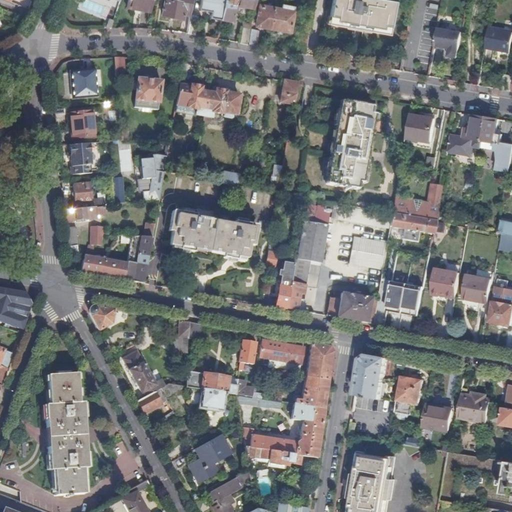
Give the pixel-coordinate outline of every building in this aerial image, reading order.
[(151,0),(128,0),(127,11),(135,12),(136,10),(149,12),(151,0)] [(184,12),(191,14),(193,0),(181,0),(182,0),(179,0),(164,0),(162,14),(182,18),(184,12)] [(211,16),(222,18),(225,0),(201,0),(200,8),(212,10),(211,16)] [(236,4),(255,7),(256,0),(225,0),(222,18),(233,20),(236,4)] [(333,0),(330,18),(337,19),(337,22),(348,24),(348,26),(371,31),(371,28),(383,30),(383,28),(390,29),(396,1),(387,0),(333,0)] [(274,7),(271,27),(290,31),(295,5),(282,3),(281,8),(274,7)] [(257,24),(271,27),(274,7),(260,5),(257,24)] [(188,33),(195,34),(198,15),(191,14),(188,33)] [(249,44),(251,27),(243,25),(240,42),(249,44)] [(249,44),(258,45),(261,29),(259,28),(251,27),(249,44)] [(511,32),(489,28),(486,50),(510,54),(511,46),(511,32)] [(297,52),(305,53),(309,31),(303,29),(301,32),(297,52)] [(448,59),(458,61),(463,35),(439,30),(435,48),(445,50),(449,54),(448,59)] [(124,60),(114,60),(117,86),(125,85),(124,79),(123,80),(123,77),(125,77),(124,60)] [(92,72),(69,74),(72,99),(95,97),(92,72)] [(511,91),(511,85),(511,75),(504,74),(501,89),(511,91)] [(161,84),(138,82),(135,110),(158,112),(161,84)] [(298,85),(285,83),(281,104),(294,107),(298,85)] [(191,88),(180,86),(176,107),(197,111),(196,117),(204,118),(208,95),(201,93),(201,89),(191,87),(191,88)] [(215,96),(208,95),(204,118),(203,123),(211,124),(213,114),(222,115),(222,114),(224,114),(224,118),(226,120),(228,120),(230,120),(232,119),(232,116),(235,116),(239,97),(226,95),(226,93),(216,92),(215,96)] [(369,108),(331,101),(328,115),(326,115),(324,126),(326,126),(320,159),(318,159),(316,170),(319,170),(316,184),(355,191),(356,183),(362,185),(366,167),(363,167),(369,134),(372,135),(375,117),(368,115),(369,108)] [(90,113),(70,116),(72,140),(93,137),(90,113)] [(432,144),(436,117),(410,113),(406,140),(432,144)] [(465,139),(452,137),(449,154),(472,158),(473,149),(482,150),(487,119),(475,117),(473,131),(467,130),(465,139)] [(499,121),(487,119),(482,150),(499,153),(500,147),(501,147),(501,145),(503,136),(497,135),(499,121)] [(88,145),(70,147),(72,177),(91,176),(88,145)] [(148,197),(150,204),(159,203),(164,175),(155,173),(153,161),(140,162),(142,182),(151,181),(148,197)] [(511,164),(499,162),(497,171),(510,174),(511,164)] [(278,196),(283,168),(275,167),(270,194),(278,196)] [(222,174),(220,185),(236,188),(238,177),(222,174)] [(64,205),(65,213),(103,209),(103,201),(91,203),(89,185),(73,187),(74,204),(64,205)] [(413,203),(395,200),(392,216),(437,224),(443,188),(431,186),(427,206),(421,205),(421,203),(414,202),(413,203)] [(333,206),(330,221),(390,231),(390,229),(392,216),(333,206)] [(254,221),(177,207),(175,216),(171,215),(168,232),(172,233),(170,246),(171,247),(180,249),(179,252),(193,254),(194,248),(224,253),(222,260),(237,262),(237,259),(245,260),(247,260),(248,259),(250,247),(253,248),(257,230),(253,229),(254,221)] [(286,311),(297,313),(299,302),(303,302),(307,284),(310,264),(320,266),(330,211),(306,207),(296,261),(294,261),(294,266),(286,311)] [(65,213),(66,223),(97,220),(97,217),(105,217),(104,209),(103,209),(65,213)] [(434,236),(437,224),(392,216),(390,229),(405,231),(403,242),(418,244),(420,233),(434,236)] [(511,224),(503,223),(500,235),(502,235),(511,237),(511,224)] [(68,249),(77,248),(75,230),(66,231),(68,249)] [(94,248),(101,248),(102,237),(102,232),(95,232),(94,248)] [(511,237),(502,235),(499,251),(511,253),(511,237)] [(134,284),(143,286),(152,240),(148,240),(145,240),(132,239),(128,261),(127,266),(124,282),(134,284)] [(350,266),(383,272),(387,246),(354,240),(350,266)] [(68,249),(69,259),(79,258),(77,248),(68,249)] [(267,254),(265,267),(273,269),(276,256),(267,254)] [(82,275),(124,282),(127,266),(125,265),(90,259),(89,260),(85,259),(83,266),(82,275)] [(275,309),(286,311),(294,266),(283,264),(275,309)] [(456,299),(461,275),(436,270),(432,295),(456,299)] [(463,300),(490,305),(494,282),(467,277),(463,300)] [(499,281),(497,289),(508,292),(510,283),(499,281)] [(388,311),(404,314),(409,286),(393,283),(388,311)] [(425,289),(409,286),(404,314),(419,317),(425,289)] [(511,292),(508,292),(497,289),(490,324),(511,328),(511,325),(511,292)] [(0,324),(22,332),(32,307),(25,296),(13,294),(0,291),(0,324)] [(341,321),(373,327),(376,313),(377,302),(341,295),(340,296),(334,295),(333,301),(330,301),(328,319),(341,321)] [(112,326),(114,311),(93,307),(90,309),(88,311),(88,314),(98,332),(112,326)] [(187,339),(188,324),(179,323),(178,338),(187,339)] [(200,341),(201,327),(188,324),(187,339),(187,341),(200,341)] [(187,355),(187,341),(187,339),(178,338),(172,338),(171,355),(187,355)] [(255,344),(241,342),(240,348),(238,364),(252,366),(255,344)] [(300,366),(303,350),(261,342),(258,359),(300,366)] [(319,347),(310,345),(305,377),(301,402),(295,401),(294,406),(323,410),(332,354),(328,349),(319,347)] [(0,369),(6,372),(12,356),(0,350),(0,369)] [(145,393),(148,397),(160,390),(163,388),(160,382),(153,386),(136,354),(123,361),(141,395),(145,393)] [(381,401),(388,360),(368,356),(362,360),(356,397),(381,401)] [(230,373),(238,374),(239,365),(238,364),(233,364),(231,363),(230,373)] [(235,396),(236,387),(226,386),(227,380),(186,373),(185,388),(190,389),(200,391),(225,394),(235,396)] [(79,405),(77,376),(47,378),(49,407),(45,407),(50,473),(54,473),(56,498),(66,497),(67,499),(70,499),(70,497),(85,496),(83,471),(88,471),(83,405),(79,405)] [(424,381),(402,377),(396,413),(411,415),(413,405),(419,406),(424,381)] [(252,399),(253,393),(247,393),(247,396),(241,394),(242,382),(237,381),(236,387),(235,396),(236,396),(252,399)] [(160,390),(167,402),(190,389),(185,388),(167,385),(163,388),(160,390)] [(148,397),(137,403),(144,415),(167,402),(160,390),(148,397)] [(225,394),(200,391),(197,410),(222,414),(225,394)] [(473,398),(462,396),(458,419),(478,422),(479,419),(488,420),(491,407),(491,404),(485,403),(486,397),(473,395),(473,398)] [(279,410),(280,404),(252,399),(236,396),(237,406),(247,405),(260,408),(260,407),(268,409),(269,408),(279,410)] [(506,402),(492,399),(491,404),(491,407),(505,409),(506,402)] [(453,410),(427,405),(423,429),(449,433),(453,410)] [(323,410),(294,406),(291,421),(302,423),(301,429),(299,429),(298,432),(300,432),(300,434),(298,434),(298,437),(298,438),(300,438),(299,442),(297,444),(251,437),(252,431),(241,430),(244,449),(299,458),(316,460),(319,435),(323,410)] [(511,427),(511,410),(505,409),(502,426),(511,427)] [(172,412),(150,427),(154,434),(176,419),(172,412)] [(219,437),(194,451),(199,460),(187,466),(198,485),(218,474),(213,466),(230,457),(219,437)] [(298,465),(299,458),(244,449),(246,457),(250,457),(250,458),(260,459),(262,459),(262,460),(266,460),(269,460),(268,465),(285,468),(286,464),(296,466),(296,467),(298,467),(298,465)] [(392,480),(395,459),(365,454),(363,469),(359,469),(358,476),(364,477),(362,490),(356,489),(356,491),(361,492),(361,496),(355,495),(353,507),(356,507),(355,511),(386,511),(389,502),(391,502),(395,480),(392,480)] [(511,496),(511,463),(504,462),(504,465),(507,465),(502,495),(511,496)] [(249,472),(208,495),(213,504),(215,503),(217,507),(210,510),(211,511),(230,511),(226,504),(229,503),(226,497),(244,488),(242,484),(243,484),(243,482),(249,478),(249,472)] [(147,483),(134,490),(136,492),(137,491),(139,494),(150,489),(147,483)] [(135,495),(133,491),(120,498),(122,501),(122,502),(127,511),(145,511),(136,494),(135,495)] [(113,511),(125,511),(119,500),(110,505),(113,511)]
